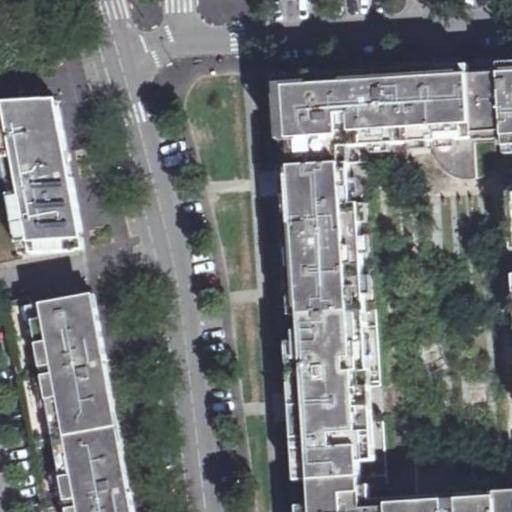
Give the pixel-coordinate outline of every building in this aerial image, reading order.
[(501,148),(511,147),(511,62),(497,64),(497,69),(394,76),(393,70),(278,78),(285,194),(298,392),(308,391),(309,405),(310,421),(300,421),(305,511),(511,511),(511,492),(494,494),(493,480),(482,481),(482,485),(476,485),(471,474),(462,467),(451,460),(438,458),(425,458),(412,463),(414,499),(360,502),(358,463),(372,463),(371,447),(363,448),(361,419),(369,419),(367,388),(359,388),(358,374),(367,373),(356,206),(349,206),(347,165),(338,166),(338,149),(429,144),(430,154),(433,163),(439,171),(447,177),(455,180),(463,182),(472,181),(470,135),(500,134),(501,148)] [(0,158),(6,158),(8,168),(22,168),(15,120),(7,121),(7,105),(0,98),(0,158)] [(69,109),(13,112),(15,120),(22,168),(8,168),(24,255),(25,263),(95,261),(82,181),(69,109)] [(6,302),(32,444),(119,427),(105,348),(95,295),(64,300),(65,308),(35,313),(34,306),(33,297),(6,302)] [(433,340),(414,348),(427,376),(446,367),(433,340)] [(367,388),(367,373),(358,374),(359,388),(367,388)] [(371,447),(369,419),(361,419),(363,448),(371,447)] [(32,444),(44,511),(134,511),(132,499),(119,427),(32,444)]
